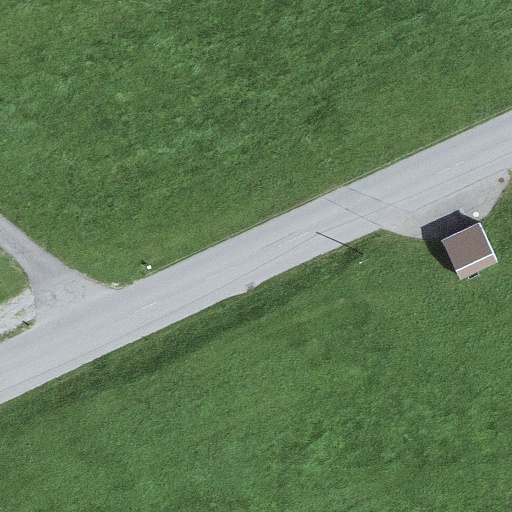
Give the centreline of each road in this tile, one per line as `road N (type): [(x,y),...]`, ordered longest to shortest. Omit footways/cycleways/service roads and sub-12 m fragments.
road 1 (residential): [(0,382),(511,139)]
road 2 (track): [(0,232),(117,326)]
